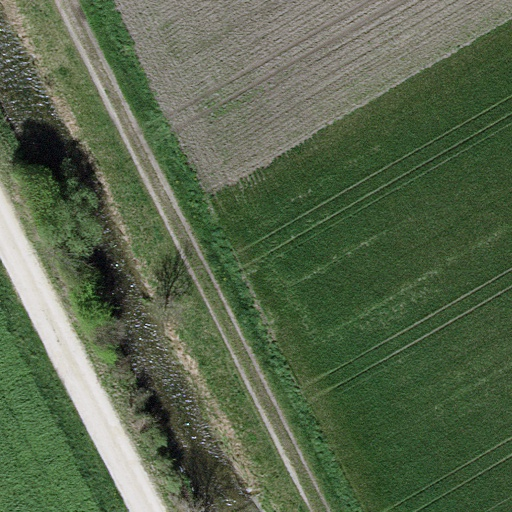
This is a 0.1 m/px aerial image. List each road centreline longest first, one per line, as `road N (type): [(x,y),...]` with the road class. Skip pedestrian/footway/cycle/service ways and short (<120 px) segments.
road 1 (track): [(325,511),(65,0)]
road 2 (track): [(150,511),(0,225)]
